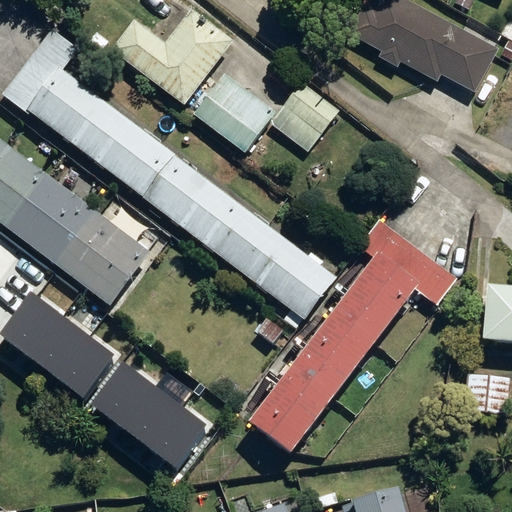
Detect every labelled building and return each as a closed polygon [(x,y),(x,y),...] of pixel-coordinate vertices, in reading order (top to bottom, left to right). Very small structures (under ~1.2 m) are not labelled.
[(397,74),(401,67),(438,88),(441,82),(471,99),(495,56),(394,0),(366,0),(346,37),(381,56),(377,63),(397,74)] [(134,27),(110,58),(182,114),(233,49),(190,16),(163,50),(134,27)] [(511,21),(509,19),(499,37),(511,43),(511,21)] [(51,34),(0,100),(26,119),(27,118),(302,329),(335,286),(61,77),(79,55),(51,34)] [(274,119),(222,82),(192,123),(245,161),(274,119)] [(309,157),(338,117),(299,89),(270,130),(309,157)] [(149,261),(0,147),(0,232),(108,315),(149,261)] [(456,286),(381,227),(360,254),(374,265),(246,435),(286,467),(416,298),(435,312),(456,286)] [(112,354),(30,291),(0,329),(0,334),(80,396),(112,354)] [(511,298),(484,296),(479,352),(511,355),(511,298)] [(287,339),(265,323),(254,337),(276,353),(287,339)] [(213,430),(121,360),(89,402),(181,472),(213,430)] [(173,364),(162,378),(190,401),(201,387),(173,364)] [(511,379),(466,376),(463,419),(508,422),(511,379)] [(400,511),(397,500),(353,511),(352,511),(352,509),(342,511),(400,511)]
